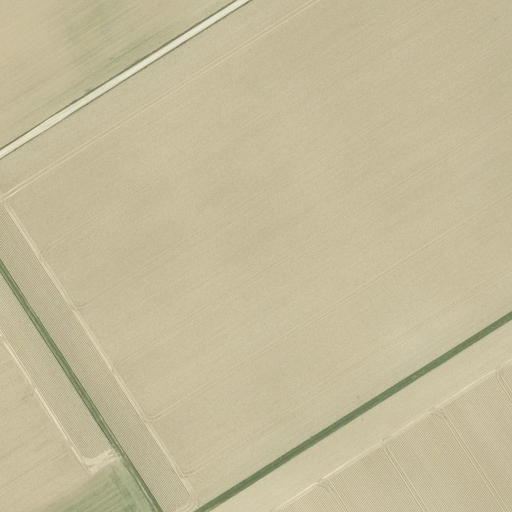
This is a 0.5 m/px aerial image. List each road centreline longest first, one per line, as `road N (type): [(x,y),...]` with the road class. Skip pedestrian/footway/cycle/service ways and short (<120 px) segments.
road 1 (track): [(203,511),(511,316)]
road 2 (track): [(158,511),(0,267)]
road 3 (track): [(0,155),(245,0)]
